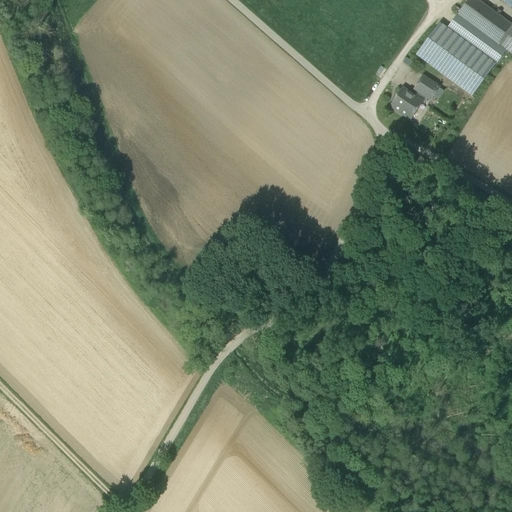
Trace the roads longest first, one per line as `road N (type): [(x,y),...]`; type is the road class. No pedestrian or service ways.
road 1 (unclassified): [(127,511),(204,377),(241,337),(296,309),(326,278),(390,132),(231,0)]
road 2 (track): [(0,386),(126,511)]
road 3 (track): [(390,132),(511,204)]
